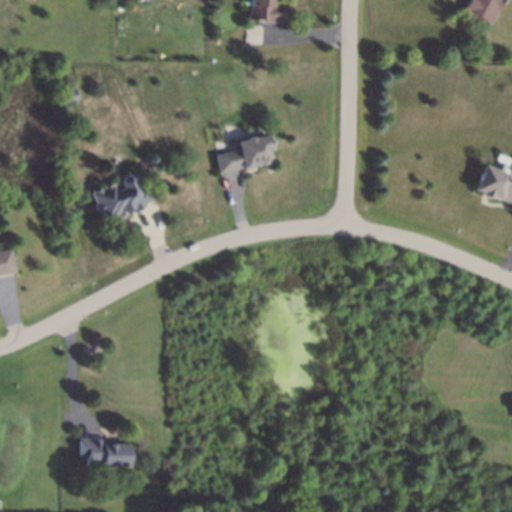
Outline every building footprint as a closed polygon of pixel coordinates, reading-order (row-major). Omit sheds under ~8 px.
[(249,0),(249,21),(286,22),(287,5),(275,5),(275,0),(249,0)] [(467,0),(463,8),(492,23),(503,0),(467,0)] [(215,154),(218,172),(269,163),(267,150),(272,149),(269,134),(231,140),(233,151),(215,154)] [(483,164),(474,190),(511,203),(511,175),(510,174),(511,168),(511,158),(500,154),(495,168),(483,164)] [(139,171),(119,180),(119,179),(90,192),(103,221),(131,209),(132,211),(153,202),(139,171)] [(0,274),(15,272),(11,248),(0,249),(0,274)] [(104,444),(103,438),(78,438),(79,456),(85,456),(85,466),(130,465),(130,443),(104,444)]
